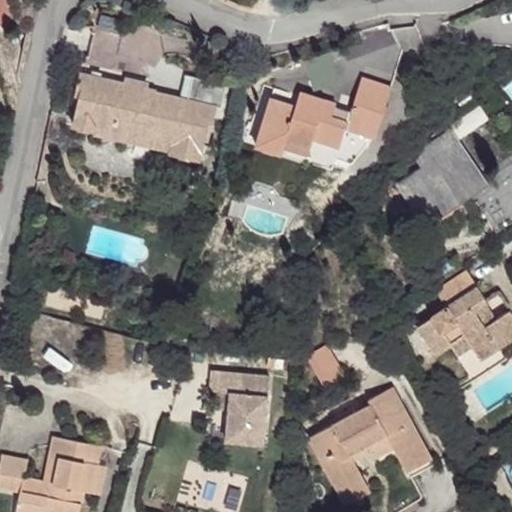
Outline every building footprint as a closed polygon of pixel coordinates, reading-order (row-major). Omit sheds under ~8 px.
[(0,0),(0,22),(13,19),(6,0),(0,0)] [(218,42),(210,42),(209,60),(218,60),(218,42)] [(73,123),(114,133),(171,146),(170,149),(201,157),(206,136),(208,137),(217,101),(157,87),(157,85),(147,83),(148,80),(126,75),(126,77),(81,67),(75,92),(80,93),(73,123)] [(271,97),(256,146),(282,154),(283,149),(286,139),(310,147),(313,137),(339,146),(345,127),(375,136),(392,85),(362,76),(351,109),(334,104),(335,101),(301,90),(296,105),(271,97)] [(448,130),(413,154),(423,168),(399,184),(426,224),(466,196),(483,220),(488,216),(498,230),(511,220),(511,163),(511,162),(483,182),(448,130)] [(310,147),(286,139),(283,149),(307,157),(310,147)] [(465,335),(472,346),(458,355),(474,379),(507,358),(499,346),(481,358),(474,348),(494,335),(501,345),(511,338),(511,312),(510,310),(495,320),(485,305),(488,302),(467,270),(436,290),(448,307),(417,327),(435,354),(451,344),(465,335)] [(79,330),(77,340),(87,342),(89,330),(89,327),(88,325),(86,323),(85,324),(82,324),(81,325),(79,330)] [(465,335),(451,344),(458,355),(472,346),(465,335)] [(494,335),(474,348),(481,358),(501,345),(494,335)] [(310,352),(321,384),(342,377),(332,345),(310,352)] [(269,376),(212,371),(210,391),(230,393),(226,440),(263,444),(269,376)] [(309,437),(338,490),(362,477),(350,454),(387,434),(406,471),(432,457),(393,386),(369,399),(371,403),(309,437)] [(387,434),(350,454),(353,461),(370,452),(374,459),(394,448),(387,434)] [(27,463),(1,458),(0,462),(0,485),(20,489),(15,511),(79,511),(84,491),(92,493),(97,464),(90,462),(93,444),(54,436),(49,460),(59,462),(55,484),(45,482),(25,478),(27,463)] [(93,444),(90,462),(97,464),(101,445),(93,444)] [(432,457),(406,471),(410,477),(436,463),(432,457)] [(59,462),(49,460),(45,482),(55,484),(59,462)] [(105,465),(97,464),(92,493),(100,494),(105,465)] [(362,477),(338,490),(345,504),(370,490),(362,477)]
